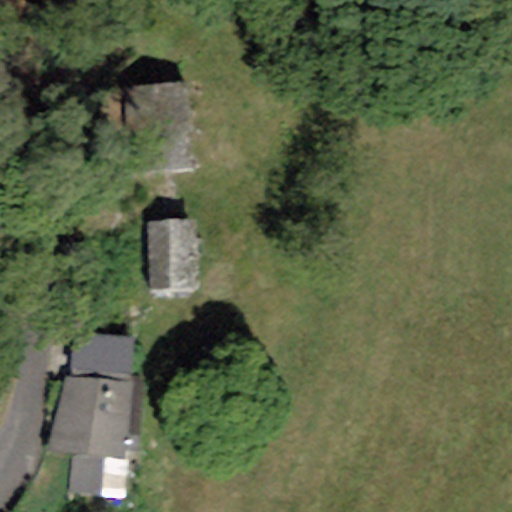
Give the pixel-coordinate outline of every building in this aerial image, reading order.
[(187,87),(122,91),(126,176),(192,173),(187,87)] [(192,222),(147,225),(151,294),(196,291),(192,222)] [(132,342),(73,337),(69,380),(128,386),(132,342)] [(69,380),(65,380),(44,452),(71,454),(122,459),(130,386),(128,386),(69,380)] [(122,459),(71,454),(68,494),(124,499),(128,460),(122,459)]
